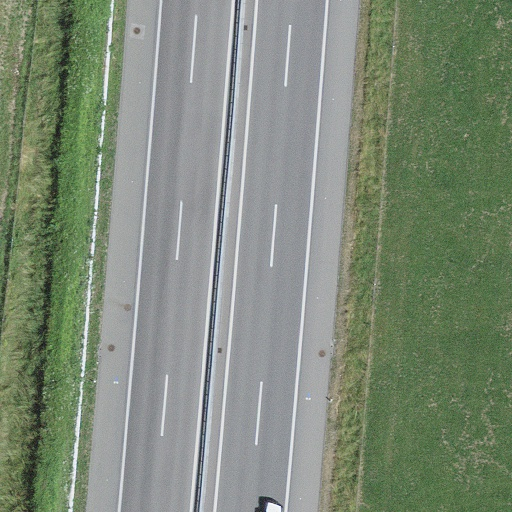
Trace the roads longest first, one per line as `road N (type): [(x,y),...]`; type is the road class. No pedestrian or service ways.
road 1 (motorway): [(195,0),(153,511)]
road 2 (motorway): [(252,511),(293,0)]
